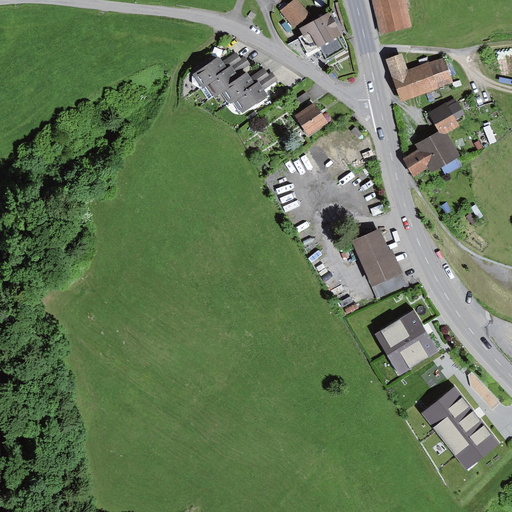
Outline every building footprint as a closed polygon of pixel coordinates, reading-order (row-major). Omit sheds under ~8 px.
[(297,0),(294,0),(280,11),(294,28),(310,16),(297,0)] [(403,0),(368,0),(377,35),(410,28),(403,0)] [(251,11),(246,19),(251,22),(253,20),(256,15),(251,11)] [(331,11),(300,28),(304,35),(300,38),(308,52),(319,46),(326,58),(344,48),(338,37),(344,34),(331,11)] [(236,50),(224,58),(230,66),(233,64),(238,71),(250,62),(245,54),(241,56),(236,50)] [(219,56),(192,74),(194,76),(192,77),(192,85),(200,89),(205,85),(228,69),(219,56)] [(400,57),(384,62),(395,100),(453,83),(446,61),(405,73),(400,57)] [(264,66),(252,74),(258,83),(261,81),(266,87),(278,78),(273,70),(271,71),(269,73),(264,66)] [(228,69),(205,85),(207,87),(205,88),(205,95),(213,99),(241,80),(232,67),(228,69)] [(241,80),(223,93),(231,104),(234,102),(257,86),(249,74),(241,80)] [(257,86),(234,102),(242,113),(268,94),(260,83),(257,86)] [(294,102),(298,108),(310,99),(305,93),(294,102)] [(428,113),(439,131),(444,127),(448,133),(460,126),(457,120),(465,115),(455,97),(428,113)] [(315,103),(296,116),(309,136),(328,123),(315,103)] [(255,111),(248,116),(251,120),(258,114),(255,111)] [(448,133),(444,127),(439,131),(416,144),(419,149),(403,159),(414,177),(428,168),(431,174),(461,156),(448,133)] [(379,229),(351,241),(371,287),(402,274),(393,251),(389,252),(379,229)] [(414,312),(376,335),(399,374),(437,351),(414,312)] [(501,402),(472,372),(467,376),(470,387),(492,410),(497,406),(501,402)] [(455,388),(423,414),(468,470),(501,444),(455,388)]
